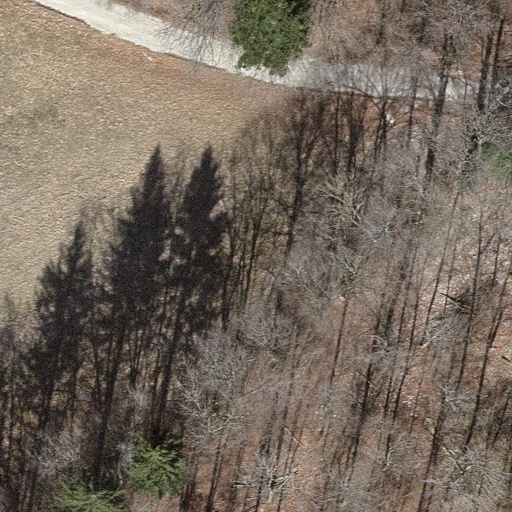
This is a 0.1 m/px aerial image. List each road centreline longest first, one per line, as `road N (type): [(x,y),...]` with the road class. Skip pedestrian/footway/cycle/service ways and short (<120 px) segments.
road 1 (track): [(511,97),(279,63),(134,26),(78,0)]
road 2 (track): [(511,218),(445,249),(190,511)]
